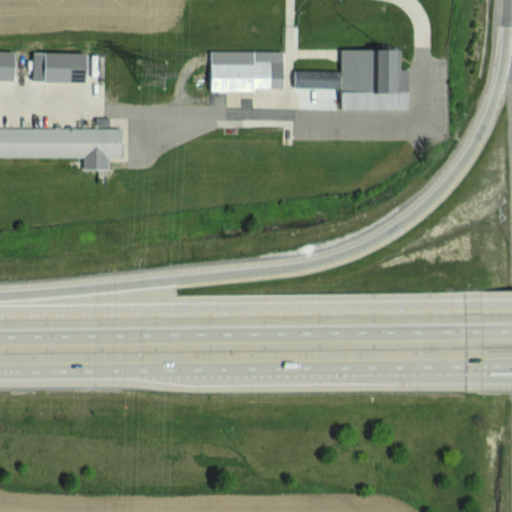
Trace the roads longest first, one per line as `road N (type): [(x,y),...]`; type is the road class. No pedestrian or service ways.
road 1 (motorway): [(507,0),(497,94),(475,146),(431,202),(379,239),(307,266),(0,297)]
road 2 (motorway): [(465,332),(0,336)]
road 3 (motorway): [(465,306),(0,305)]
road 4 (motorway): [(0,371),(464,370)]
